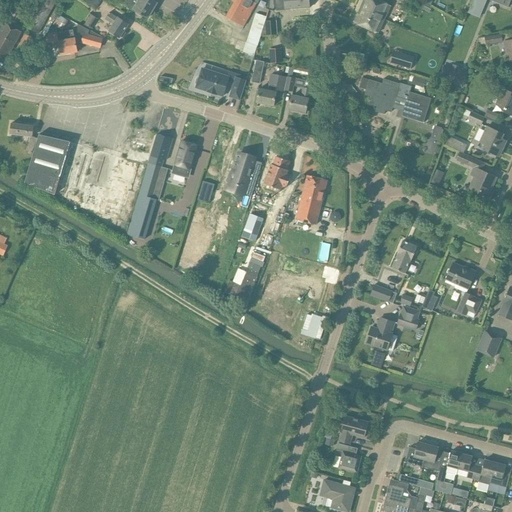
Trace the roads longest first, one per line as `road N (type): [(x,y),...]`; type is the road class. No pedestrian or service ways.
road 1 (residential): [(276,509),(387,185)]
road 2 (tertiary): [(340,156),(152,95),(137,77)]
road 3 (residential): [(511,454),(392,427),(362,511)]
road 4 (residential): [(340,156),(332,0)]
road 5 (secondary): [(137,77),(91,96),(0,85)]
